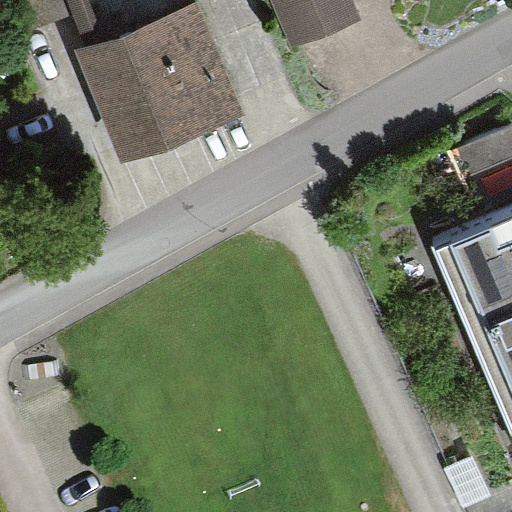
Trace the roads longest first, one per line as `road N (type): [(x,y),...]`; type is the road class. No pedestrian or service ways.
road 1 (residential): [(275,175),(425,511)]
road 2 (residential): [(0,317),(275,175)]
road 3 (residential): [(275,175),(511,39)]
